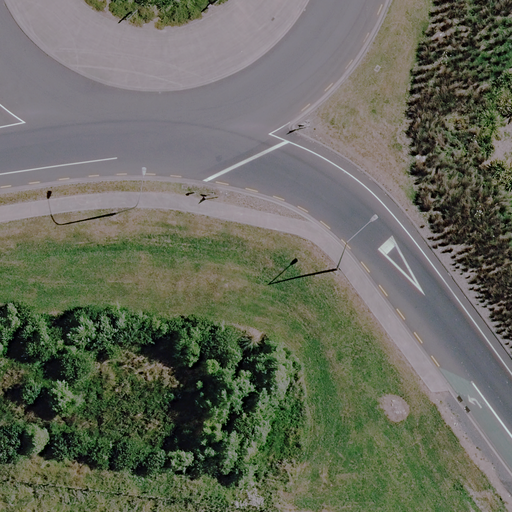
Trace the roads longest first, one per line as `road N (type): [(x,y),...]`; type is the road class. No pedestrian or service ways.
road 1 (motorway): [(511,408),(356,215),(209,124)]
road 2 (secondary): [(336,0),(311,49),(266,94),(209,124)]
road 3 (secondary): [(111,133),(44,111),(0,77)]
